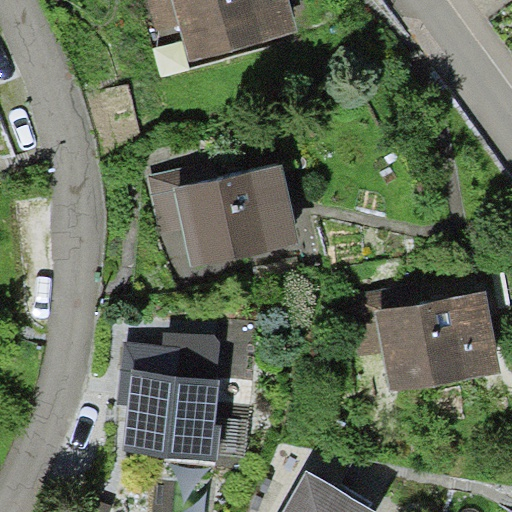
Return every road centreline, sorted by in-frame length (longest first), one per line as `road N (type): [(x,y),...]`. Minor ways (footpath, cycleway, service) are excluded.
road 1 (residential): [(12,0),(78,172),(86,247),(65,390),(8,511)]
road 2 (residential): [(419,0),(511,125)]
